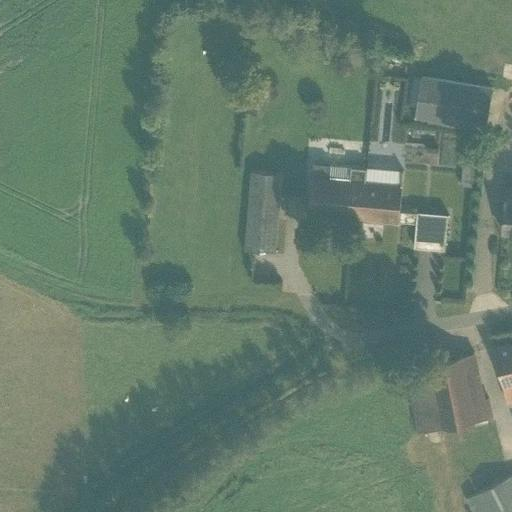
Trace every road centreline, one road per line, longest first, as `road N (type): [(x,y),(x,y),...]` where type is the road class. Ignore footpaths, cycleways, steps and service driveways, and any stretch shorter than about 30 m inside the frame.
road 1 (track): [(0,270),(66,299),(281,306),(355,342)]
road 2 (track): [(106,511),(203,436),(355,342)]
road 3 (unclassified): [(355,342),(511,313)]
